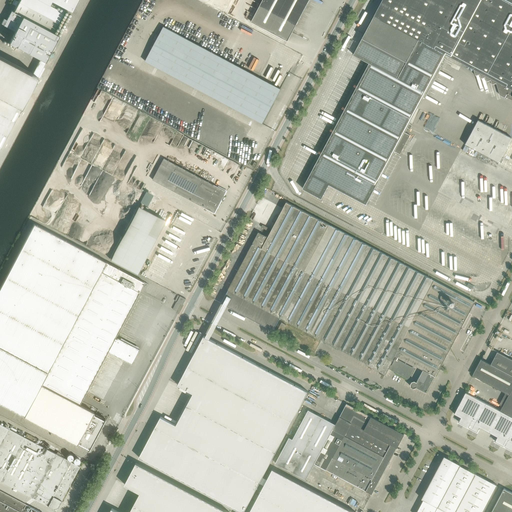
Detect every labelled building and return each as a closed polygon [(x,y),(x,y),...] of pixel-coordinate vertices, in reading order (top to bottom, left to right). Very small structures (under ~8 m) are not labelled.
[(15,31),(9,42),(13,44),(11,48),(15,50),(17,46),(40,58),(46,61),(60,35),(53,32),(63,13),(49,6),(36,0),(19,0),(14,11),(12,10),(6,20),(6,19),(4,18),(2,23),(1,23),(3,24),(4,24),(4,25),(15,31)] [(77,0),(36,0),(49,6),(52,1),(72,12),(77,0)] [(262,0),(251,21),(287,40),(287,41),(308,0),(262,0)] [(511,0),(381,0),(373,17),(445,55),(446,54),(489,77),(510,88),(506,94),(511,96),(511,0)] [(321,153),(320,153),(319,152),(304,180),(306,181),(302,188),(321,198),(328,185),(365,205),(394,152),(399,155),(409,136),(404,133),(406,128),(409,130),(411,126),(408,124),(422,99),(424,100),(441,68),(439,67),(441,63),(443,64),(445,60),(443,59),(445,55),(373,17),(353,54),(369,63),(368,65),(366,64),(355,84),(357,85),(356,87),(354,86),(343,106),(345,107),(344,109),(342,108),(332,128),(333,129),(333,131),(331,130),(320,151),(322,152),(321,153)] [(262,123),(275,99),(280,89),(163,26),(145,61),(262,123)] [(0,147),(1,147),(46,61),(40,58),(32,74),(0,56),(0,147)] [(499,161),(511,136),(476,120),(464,145),(499,161)] [(164,158),(152,180),(214,213),(226,191),(164,158)] [(221,303),(223,303),(226,305),(247,316),(273,330),(274,329),(280,317),(320,338),(339,349),(367,363),(366,364),(385,374),(388,369),(392,371),(408,379),(414,368),(395,358),(392,365),(390,364),(395,355),(413,365),(414,364),(423,369),(418,379),(417,382),(414,380),(411,381),(410,384),(411,386),(413,388),(416,387),(426,392),(434,376),(435,376),(435,375),(453,341),(466,316),(474,302),(474,301),(320,220),(286,202),(267,237),(258,232),(221,303)] [(110,260),(137,273),(162,218),(135,206),(110,260)] [(106,262),(34,224),(0,287),(0,403),(24,416),(77,444),(77,443),(89,449),(88,450),(93,443),(92,443),(93,441),(95,442),(95,441),(93,441),(92,440),(97,430),(98,431),(105,418),(104,420),(93,414),(94,412),(79,404),(108,351),(109,352),(131,364),(139,349),(117,337),(116,339),(115,338),(141,288),(147,284),(148,284),(106,262)] [(141,293),(131,315),(141,319),(142,315),(145,317),(147,311),(148,311),(153,300),(144,296),(145,295),(141,293)] [(177,302),(182,305),(186,299),(180,296),(177,302)] [(286,324),(281,322),(277,330),(281,333),(286,324)] [(176,424),(160,416),(139,457),(242,511),(243,511),(308,391),(203,336),(177,384),(193,393),(176,424)] [(511,359),(497,351),(490,364),(511,375),(511,359)] [(473,375),(509,394),(511,396),(511,375),(490,364),(481,359),(472,375),(473,375)] [(465,392),(454,413),(461,417),(458,421),(468,426),(481,400),(465,392)] [(511,396),(509,394),(500,410),(511,416),(511,396)] [(481,400),(468,426),(477,431),(479,427),(488,431),(500,410),(481,400)] [(404,434),(358,409),(346,403),(339,417),(351,423),(344,435),(332,429),(333,428),(331,421),(308,409),(292,439),(319,453),(314,463),(365,491),(372,494),(372,493),(395,450),(397,451),(398,448),(396,447),(397,447),(400,441),(404,434)] [(500,410),(488,431),(497,436),(495,441),(504,446),(511,430),(511,416),(500,410)] [(0,480),(48,506),(54,509),(55,509),(55,510),(57,509),(57,508),(58,508),(68,488),(70,489),(71,487),(69,486),(80,467),(71,462),(61,456),(62,454),(60,453),(57,451),(56,454),(50,451),(51,449),(49,447),(48,449),(35,442),(37,439),(27,433),(25,437),(0,423),(0,480)] [(319,453),(292,439),(289,437),(275,463),(306,479),(314,463),(319,453)] [(460,464),(445,456),(444,456),(441,461),(422,498),(423,499),(416,511),(482,511),(497,485),(460,465),(460,464)] [(229,511),(136,462),(124,484),(140,492),(129,511),(119,511),(112,508),(109,511),(229,511)] [(354,511),(272,468),(248,511),(354,511)] [(491,511),(511,511),(511,492),(504,488),(491,511)] [(40,511),(0,490),(0,511),(40,511)]
